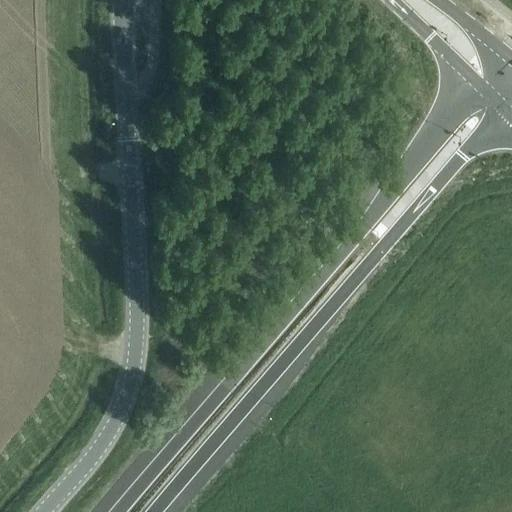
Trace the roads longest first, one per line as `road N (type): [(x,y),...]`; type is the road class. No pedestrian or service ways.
road 1 (motorway): [(479,87),(119,511)]
road 2 (unclassified): [(44,511),(118,415),(134,357),(122,0)]
road 3 (motorway): [(155,511),(503,110)]
road 4 (tertiary): [(390,0),(479,87)]
